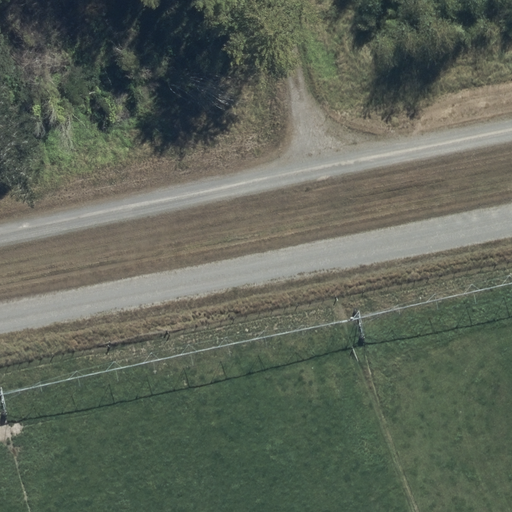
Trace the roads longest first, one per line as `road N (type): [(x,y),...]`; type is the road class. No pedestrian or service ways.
road 1 (unclassified): [(511,209),(0,314)]
road 2 (track): [(321,170),(281,0)]
